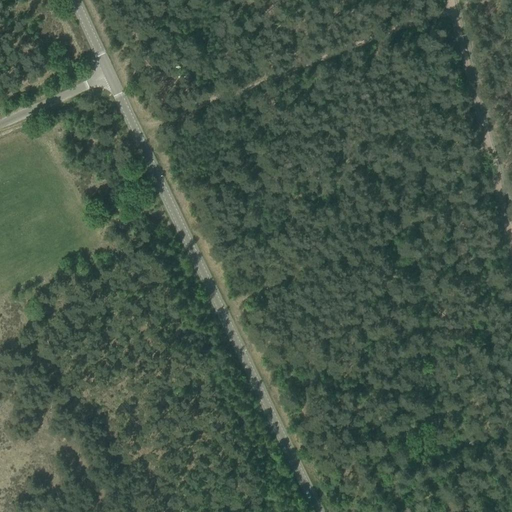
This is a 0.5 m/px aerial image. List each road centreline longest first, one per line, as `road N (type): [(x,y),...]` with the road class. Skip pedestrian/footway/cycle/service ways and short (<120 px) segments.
road 1 (tertiary): [(317,511),(108,75)]
road 2 (track): [(511,216),(454,0)]
